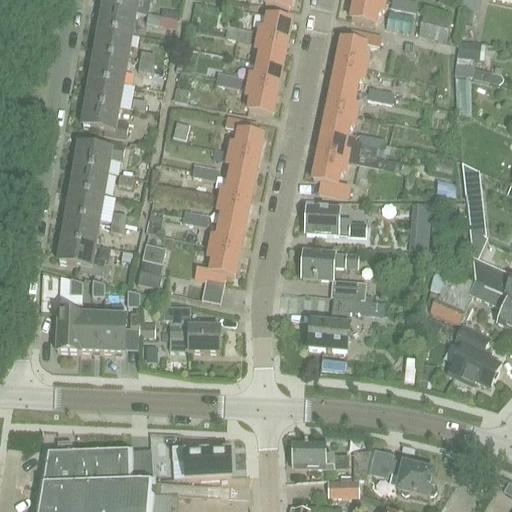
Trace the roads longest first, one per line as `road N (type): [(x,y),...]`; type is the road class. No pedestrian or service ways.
road 1 (residential): [(265,411),(264,298),(321,0)]
road 2 (tertiary): [(505,447),(411,421),(265,411)]
road 3 (tertiary): [(265,411),(22,397)]
road 4 (residential): [(22,397),(36,182)]
road 5 (residential): [(36,182),(69,0)]
